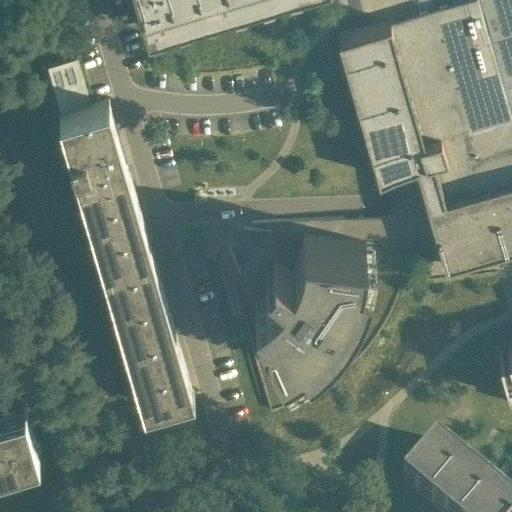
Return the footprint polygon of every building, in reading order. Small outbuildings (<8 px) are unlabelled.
[(140,0),(148,26),(236,0),(140,0)] [(511,107),(511,108),(479,0),(452,0),(433,6),(409,13),(375,22),(372,23),(346,31),(342,32),(339,33),(339,36),(345,56),(347,64),(353,82),(359,102),(366,128),(372,148),(379,174),(383,173),(384,175),(386,183),(387,186),(387,187),(387,189),(388,190),(388,192),(388,194),(388,195),(389,197),(389,198),(389,200),(389,202),(389,203),(390,205),(390,206),(390,208),(390,209),(390,211),(390,213),(390,214),(391,217),(392,217),(410,216),(420,216),(420,218),(428,216),(432,215),(442,249),(446,263),(511,243),(511,107)] [(511,0),(479,0),(511,108),(511,107),(511,0)] [(50,77),(59,107),(106,94),(97,63),(50,77)] [(103,98),(109,96),(109,95),(60,110),(144,401),(194,387),(194,386),(187,388),(120,160),(126,158),(115,119),(109,120),(103,98)] [(366,240),(304,232),(299,251),(293,266),(274,254),(273,256),(275,257),(268,265),(267,264),(266,265),(283,280),(277,286),(254,301),(281,358),(285,356),(295,350),(312,351),(311,350),(310,351),(305,343),(332,334),(348,314),(361,292),(352,287),(369,270),(368,271),(370,271),(371,267),(361,264),(363,256),(366,240)] [(10,321),(14,335),(24,332),(20,318),(10,321)] [(511,345),(508,347),(509,350),(503,352),(502,349),(499,350),(503,363),(511,393),(511,345)] [(0,464),(39,453),(25,403),(24,404),(26,410),(0,417),(0,464)] [(511,511),(511,502),(437,439),(402,481),(439,511),(511,511)]
